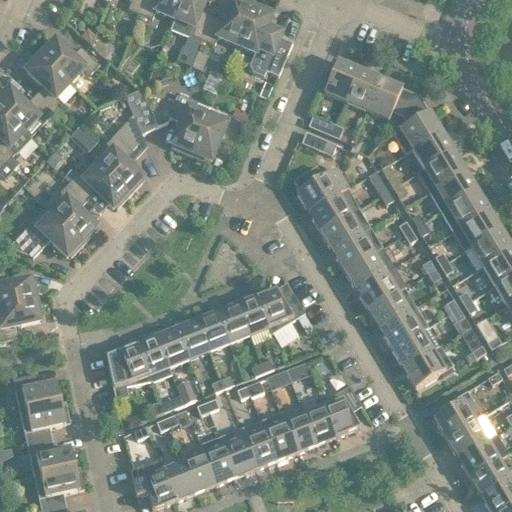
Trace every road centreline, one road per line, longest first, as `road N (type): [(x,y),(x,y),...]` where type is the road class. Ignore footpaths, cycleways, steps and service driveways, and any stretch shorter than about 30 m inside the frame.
road 1 (residential): [(106,511),(64,302),(170,185),(255,203)]
road 2 (residential): [(459,511),(283,222),(255,203)]
road 3 (residential): [(255,203),(337,0)]
road 4 (tertiary): [(511,152),(455,43)]
road 5 (residential): [(455,43),(341,0)]
